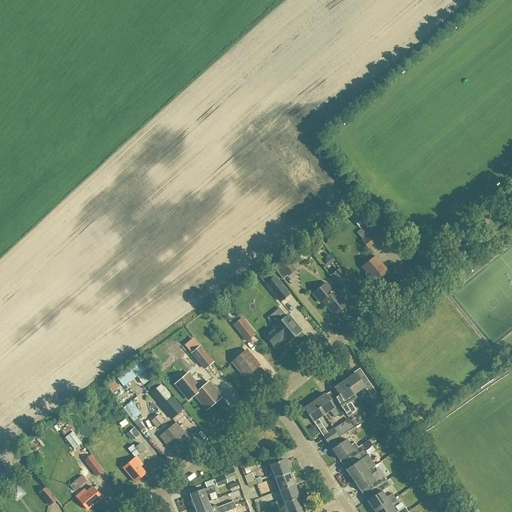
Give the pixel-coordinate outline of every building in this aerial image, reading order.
[(369,223),(357,233),(363,240),(375,230),(369,223)] [(376,229),(362,241),(370,250),(383,238),(376,229)] [(315,253),(323,247),(314,237),(307,243),(315,253)] [(388,271),(375,256),(362,267),(366,273),(365,275),(366,277),(367,279),(370,280),(372,279),(375,282),(388,271)] [(295,270),(284,257),(277,263),(281,267),(276,271),(283,279),(288,275),(288,276),(295,270)] [(351,283),(339,269),(330,276),(341,290),(351,283)] [(289,294),(274,275),(265,283),(280,301),(289,294)] [(326,283),(313,294),(320,303),(323,301),(335,315),(348,305),(335,290),(333,292),(326,283)] [(301,331),(288,315),(273,328),(274,328),(265,336),(274,346),(283,339),(286,343),(301,331)] [(242,319),(234,325),(247,340),(254,334),(242,319)] [(205,369),(213,362),(200,347),(192,353),(205,369)] [(232,362),(245,378),(260,365),(247,350),(232,362)] [(140,360),(115,378),(122,387),(147,369),(140,360)] [(194,395),(207,410),(221,397),(209,382),(201,389),(188,373),(175,384),(188,400),(194,395)] [(356,373),(345,381),(354,394),(360,390),(361,390),(363,391),(366,389),(371,396),(376,392),(368,379),(362,383),(356,373)] [(357,398),(354,394),(345,381),(334,388),(341,397),(336,401),(345,414),(350,410),(347,405),(357,398)] [(151,393),(162,405),(161,406),(172,419),(183,410),(172,397),(171,398),(160,385),(151,393)] [(325,394),(314,401),(324,415),(330,411),(334,417),(339,414),(340,417),(345,414),(336,401),(332,404),(325,394)] [(313,422),(323,436),(322,436),(329,445),(339,437),(333,428),(327,433),(317,419),(324,415),(314,401),(304,409),(313,422)] [(140,415),(131,403),(123,409),(132,421),(140,415)] [(373,407),(368,411),(372,417),(378,413),(373,407)] [(159,428),(167,421),(160,413),(152,420),(159,428)] [(160,436),(173,452),(189,438),(176,423),(160,436)] [(129,431),(136,439),(141,435),(134,427),(129,431)] [(399,427),(391,432),(401,447),(410,442),(399,427)] [(74,449),(81,444),(69,428),(62,433),(74,449)] [(352,458),(373,444),(369,439),(358,447),(355,442),(351,445),(347,439),(332,449),(339,460),(349,453),(352,458)] [(128,449),(135,457),(139,453),(140,454),(145,450),(140,444),(135,448),(133,445),(128,449)] [(346,470),(353,481),(372,468),(369,464),(366,466),(361,459),(376,449),(373,444),(352,458),(356,463),(346,470)] [(96,476),(103,472),(91,456),(84,460),(96,476)] [(124,467),(136,482),(146,474),(140,467),(143,465),(136,457),(124,467)] [(273,479),(290,473),(286,460),(271,465),(273,473),(271,474),(273,479)] [(370,485),(374,490),(387,481),(383,476),(376,481),(371,474),(375,472),(372,468),(353,481),(361,491),(370,485)] [(227,484),(237,480),(235,473),(225,477),(227,484)] [(290,473),(273,479),(275,485),(278,484),(280,491),(295,486),(290,473)] [(225,477),(215,481),(218,487),(227,484),(225,477)] [(424,480),(430,489),(435,485),(429,477),(424,480)] [(74,492),(80,487),(75,481),(69,486),(74,492)] [(390,485),(387,481),(374,490),(377,494),(367,501),(375,511),(395,498),(392,493),(387,497),(382,490),(390,485)] [(87,509),(101,497),(93,486),(83,495),(80,492),(75,496),(87,509)] [(282,504),(300,498),(295,486),(280,491),(283,498),(280,499),(280,500),(267,505),(269,510),(282,504)] [(193,501),(191,501),(193,508),(208,502),(206,496),(216,493),(214,487),(191,495),(193,501)] [(56,500),(46,488),(40,493),(50,505),(56,500)] [(300,498),(282,504),(284,510),(287,509),(288,511),(302,511),(305,511),(300,498)] [(407,511),(408,511),(405,507),(397,511),(393,506),(398,502),(395,498),(375,511),(374,511),(407,511)] [(208,502),(193,508),(194,511),(218,511),(227,511),(228,511),(225,506),(217,509),(216,506),(211,508),(208,502)] [(234,502),(225,506),(228,511),(236,509),(235,506),(234,502)]
